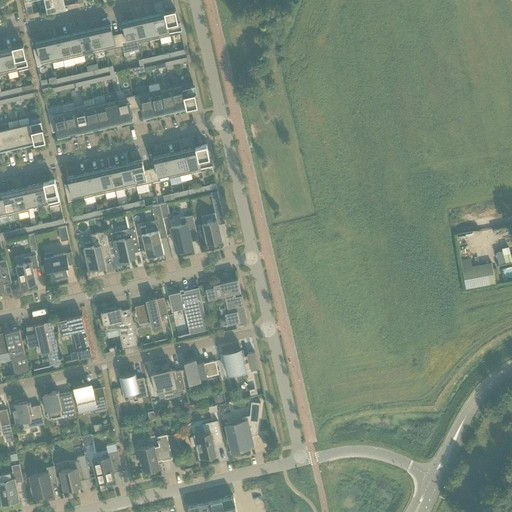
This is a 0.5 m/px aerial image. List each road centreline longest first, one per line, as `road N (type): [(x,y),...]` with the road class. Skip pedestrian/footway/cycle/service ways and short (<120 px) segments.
road 1 (residential): [(0,390),(270,331)]
road 2 (residential): [(0,317),(255,260)]
road 3 (residential): [(0,175),(223,124)]
road 4 (residential): [(87,511),(299,461)]
road 5 (residential): [(0,35),(156,0)]
road 6 (tertiary): [(255,260),(223,124)]
road 7 (tertiary): [(428,476),(366,452),(299,461)]
road 8 (tertiary): [(223,124),(194,0)]
road 9 (tertiary): [(297,449),(270,331)]
